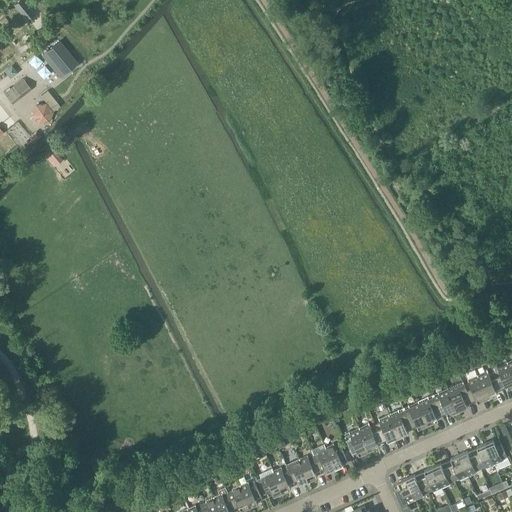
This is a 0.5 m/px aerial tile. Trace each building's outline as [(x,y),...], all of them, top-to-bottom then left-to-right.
[(30,0),(20,0),(29,10),(35,5),(30,0)] [(57,38),(44,49),(62,71),(75,60),(57,38)] [(11,101),(30,86),(23,78),(4,93),(11,101)] [(32,114),(38,121),(38,122),(48,120),(52,111),(46,103),(36,105),(32,114)] [(35,133),(26,141),(29,145),(39,137),(35,133)] [(54,150),(46,157),(52,165),(61,157),(54,150)] [(496,363),(491,365),(494,372),(501,388),(506,386),(507,388),(511,386),(511,371),(507,361),(497,365),(496,363)] [(501,388),(494,372),(489,374),(487,370),(477,374),(488,397),(498,393),(497,390),(501,388)] [(488,397),(477,374),(467,378),(469,383),(464,385),(472,401),(477,399),(478,401),(488,397)] [(448,387),(458,410),(468,406),(467,403),(472,401),(464,385),(460,387),(458,383),(448,387)] [(435,398),(442,414),(447,412),(448,414),(458,410),(448,387),(438,391),(440,396),(435,398)] [(418,400),(428,423),(438,419),(437,417),(442,414),(435,398),(430,400),(428,396),(418,400)] [(428,423),(418,400),(408,404),(403,407),(405,411),(413,428),(417,425),(418,428),(428,423)] [(388,413),(399,436),(409,432),(408,430),(413,428),(405,411),(403,407),(398,409),(388,413)] [(375,424),(383,441),(388,438),(389,441),(399,436),(388,413),(378,417),(380,422),(375,424)] [(359,426),(369,449),(379,445),(378,443),(383,441),(375,424),(370,426),(369,422),(359,426)] [(369,449),(359,426),(344,433),(353,454),(358,451),(359,454),(369,449)] [(485,442),(494,464),(503,460),(502,459),(507,456),(499,438),(494,440),(493,438),(485,442)] [(335,468),(326,446),(322,439),(309,445),(313,453),(321,472),(326,469),(327,471),(335,468)] [(334,442),(326,446),(335,468),(344,464),(343,462),(348,460),(340,442),(334,444),(334,442)] [(473,450),(481,468),(486,466),(486,467),(494,464),(485,442),(476,446),(477,448),(473,450)] [(481,468),(473,450),(468,452),(467,450),(458,454),(468,475),(476,472),(476,470),(481,468)] [(299,458),(309,479),(317,476),(316,474),(321,472),(313,453),(308,456),(307,454),(299,458)] [(468,475),(458,454),(450,457),(451,459),(446,461),(454,480),(459,477),(460,479),(468,475)] [(309,479),(299,458),(291,461),(292,463),(287,465),(295,483),(300,481),(300,483),(309,479)] [(432,465),(442,487),(450,483),(449,482),(454,480),(446,461),(441,464),(441,462),(432,465)] [(107,470),(106,462),(92,465),(93,472),(107,470)] [(295,483),(287,465),(282,467),(281,466),(273,469),(282,491),(291,487),(290,485),(295,483)] [(442,487),(432,465),(424,469),(425,471),(420,473),(428,491),(433,489),(434,491),(442,487)] [(282,491),(273,469),(272,467),(259,473),(261,477),(260,477),(261,478),(258,479),(258,478),(257,478),(264,493),(264,492),(266,491),(268,495),(273,493),(274,495),(282,491)] [(428,491),(420,473),(415,475),(414,473),(406,477),(416,499),(424,495),(423,493),(428,491)] [(416,499),(406,477),(397,481),(398,483),(393,485),(397,494),(396,495),(403,511),(407,511),(411,510),(408,502),(416,499)] [(240,484),(249,506),(258,502),(257,500),(262,498),(254,480),(249,482),(248,480),(240,484)] [(249,506),(240,484),(232,488),(232,489),(228,491),(225,486),(235,510),(240,507),(241,509),(249,506)] [(235,510),(225,486),(218,489),(219,493),(213,496),(220,511),(230,511),(235,510)] [(490,489),(476,494),(478,498),(492,493),(490,489)] [(505,490),(498,494),(500,500),(508,496),(505,490)] [(468,495),(463,498),(466,504),(471,502),(468,495)] [(220,511),(213,496),(205,499),(206,501),(201,503),(204,511),(220,511)] [(466,506),(468,511),(469,511),(476,509),(473,503),(466,506)]
